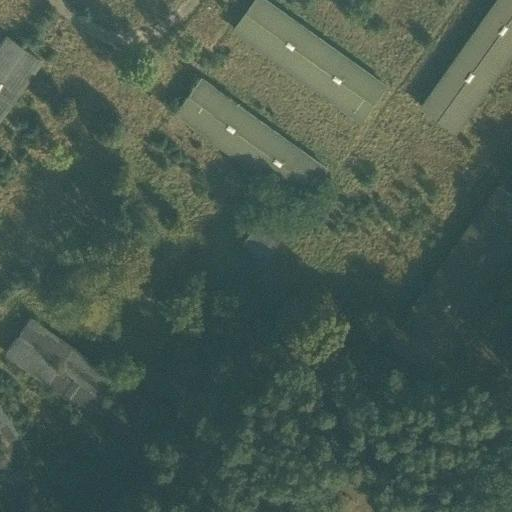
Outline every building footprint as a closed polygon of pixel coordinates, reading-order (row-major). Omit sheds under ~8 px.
[(386,86),(265,0),(254,0),(234,29),(361,120),(386,86)] [(511,0),(497,0),(422,107),(456,131),(511,51),(511,0)] [(5,36),(0,42),(0,115),(39,60),(5,36)] [(327,169),(200,78),(175,112),(303,203),(327,169)] [(511,195),(499,186),(388,342),(432,373),(511,261),(511,195)] [(284,234),(261,217),(244,240),(267,256),(284,234)] [(157,408),(30,317),(5,352),(132,442),(157,408)] [(54,511),(62,507),(0,409),(0,486),(16,511),(54,511)]
